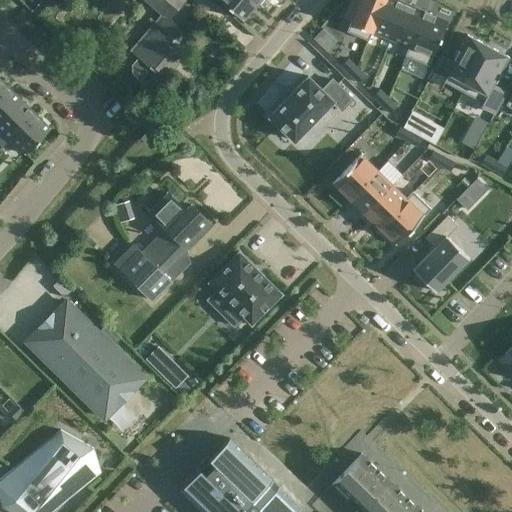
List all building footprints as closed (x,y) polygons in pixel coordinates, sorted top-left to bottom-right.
[(181,0),(147,0),(162,13),(131,49),(139,56),(132,63),(132,71),(144,81),(151,80),(157,72),(161,75),(192,38),(167,17),(181,0)] [(252,0),(219,0),(242,20),(244,18),(243,18),(256,3),(252,0)] [(352,0),(345,16),(352,19),(346,32),(368,41),(372,32),(371,32),(384,0),(352,0)] [(384,0),(371,32),(372,32),(390,39),(405,3),(397,0),(384,0)] [(405,3),(390,39),(408,47),(409,47),(424,11),(405,3)] [(408,47),(404,56),(428,66),(441,37),(447,21),(424,11),(409,47),(408,47)] [(441,56),(428,78),(441,85),(443,81),(463,92),(488,46),(467,35),(452,62),(441,56)] [(488,46),(463,92),(483,103),(481,106),(494,113),(506,91),(494,84),(509,57),(488,46)] [(348,59),(341,66),(349,74),(356,67),(348,59)] [(356,67),(349,74),(358,83),(365,75),(356,67)] [(308,76),(269,116),(294,140),(332,101),(341,110),(352,99),(332,79),(322,90),(308,76)] [(0,119),(21,98),(6,84),(0,90),(0,119)] [(379,89),(372,96),(381,105),(388,97),(379,89)] [(388,97),(381,105),(389,113),(397,106),(388,97)] [(35,113),(21,98),(0,119),(0,129),(10,139),(35,113)] [(51,128),(35,113),(10,139),(25,154),(51,128)] [(409,114),(402,127),(411,132),(414,133),(421,120),(409,114)] [(400,126),(395,135),(406,141),(411,132),(402,127),(400,126)] [(411,132),(406,141),(417,147),(422,138),(414,133),(411,132)] [(479,140),(473,136),(468,146),(474,149),(479,140)] [(433,151),(428,160),(439,165),(444,156),(433,151)] [(361,153),(332,183),(333,184),(334,184),(350,199),(377,171),(361,155),(362,154),(361,153)] [(486,155),(481,163),(491,169),(496,160),(486,155)] [(444,156),(439,165),(450,171),(455,162),(444,156)] [(496,160),(491,169),(502,175),(507,166),(496,160)] [(377,171),(350,199),(365,213),(392,185),(400,176),(386,162),(377,171)] [(392,185),(365,213),(379,227),(407,199),(406,198),(392,185)] [(467,209),(475,201),(464,190),(456,199),(467,209)] [(407,199),(379,227),(395,243),(394,243),(395,245),(430,208),(413,191),(406,198),(407,199)] [(165,229),(142,253),(161,272),(185,249),(186,249),(187,248),(186,247),(209,224),(210,225),(211,224),(191,204),(184,210),(166,192),(165,193),(166,194),(149,211),(144,206),(143,206),(165,229)] [(413,268),(412,269),(436,292),(437,291),(436,290),(467,258),(468,259),(469,258),(447,237),(458,226),(447,215),(425,238),(435,247),(414,269),(413,268)] [(161,272),(142,253),(133,244),(115,263),(152,300),(171,281),(161,272)] [(216,290),(207,300),(234,326),(243,316),(251,325),(281,294),(239,251),(208,282),(216,290)] [(96,332),(90,327),(91,326),(67,302),(27,341),(52,366),(53,365),(58,371),(63,377),(68,382),(71,385),(74,387),(80,392),(79,393),(104,417),(143,378),(119,353),(118,354),(113,348),(110,345),(108,342),(102,337),(96,332)] [(511,345),(500,357),(511,368),(511,345)] [(144,358),(175,386),(186,374),(156,346),(144,358)] [(15,419),(24,411),(16,404),(8,412),(15,419)] [(0,478),(0,502),(1,507),(17,511),(18,510),(25,511),(44,511),(69,494),(70,495),(86,483),(100,472),(97,462),(96,462),(92,450),(93,448),(60,430),(55,434),(55,435),(14,468),(13,468),(0,478)] [(229,438),(179,490),(202,511),(295,511),(301,507),(273,480),(229,438)] [(331,484),(360,511),(362,511),(391,483),(383,475),(380,478),(366,466),(370,462),(361,453),(331,484)] [(419,511),(422,510),(421,510),(420,510),(413,503),(409,507),(396,494),(399,490),(391,483),(362,511),(419,511)]
